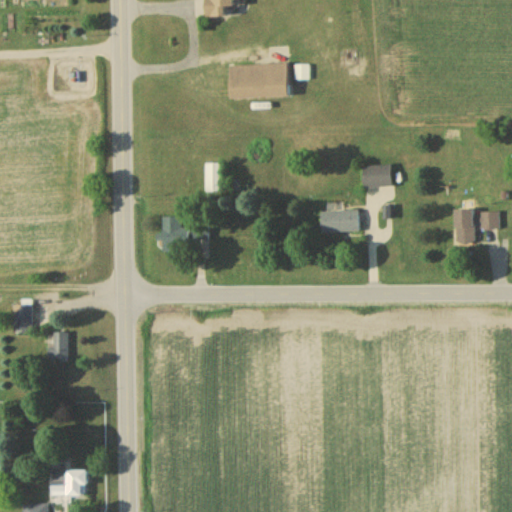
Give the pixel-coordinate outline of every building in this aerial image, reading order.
[(208,0),(208,20),(226,20),(226,10),(235,10),(235,0),(208,0)] [(289,100),(289,67),(230,68),(231,101),(289,100)] [(224,166),(206,166),(206,195),(224,195),(224,166)] [(393,191),(393,168),(364,168),(364,191),(393,191)] [(476,213),(456,213),(456,247),(476,247),(476,213)] [(360,214),(322,214),(322,235),(360,235),(360,214)] [(500,232),(500,214),(481,214),(481,232),(500,232)] [(182,220),(163,220),(163,253),(190,253),(190,230),(182,230),(182,220)] [(15,337),(34,337),(34,308),(15,308),(15,337)] [(56,336),(56,365),(70,365),(70,336),(56,336)] [(87,473),(52,473),(52,499),(87,499),(87,473)]
